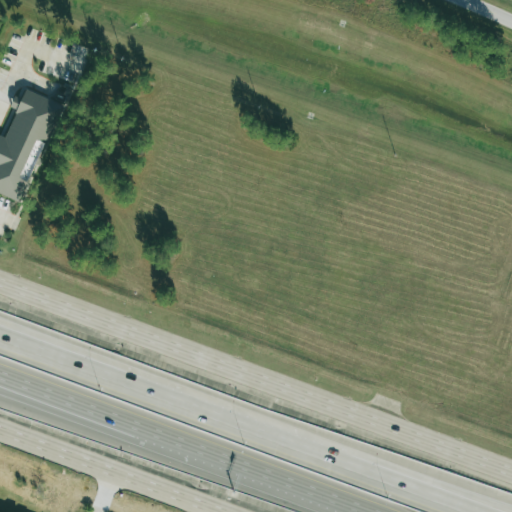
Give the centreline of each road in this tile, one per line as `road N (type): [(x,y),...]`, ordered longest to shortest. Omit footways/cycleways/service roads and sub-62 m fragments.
road 1 (primary): [(511,471),(0,286)]
road 2 (motorway): [(465,511),(126,387)]
road 3 (motorway): [(116,421),(358,511)]
road 4 (primary): [(0,427),(232,511)]
road 5 (motorway): [(126,387),(0,325)]
road 6 (motorway): [(126,387),(0,340)]
road 7 (motorway): [(0,378),(116,421)]
road 8 (motorway): [(0,387),(116,421)]
